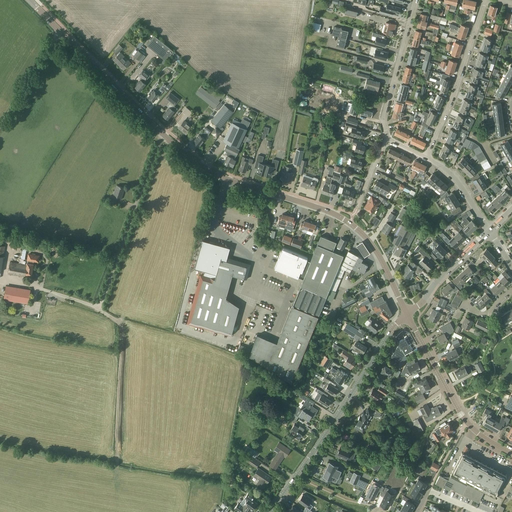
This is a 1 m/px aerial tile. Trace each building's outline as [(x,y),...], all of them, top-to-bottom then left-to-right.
[(450,0),(450,3),(449,6),(449,8),(455,10),(456,4),(457,0),(450,0)] [(387,4),(386,8),(390,9),(389,11),(393,12),(399,14),(399,13),(400,13),(400,12),(400,11),(400,10),(400,8),(387,4)] [(497,7),(490,5),(487,16),(489,17),(495,19),(496,15),(494,14),(497,7)] [(379,13),(392,16),(393,12),(389,11),(390,9),(386,8),(380,7),(379,13)] [(344,15),(356,17),(357,11),(346,8),(344,15)] [(418,20),(427,22),(428,16),(426,15),(420,13),(418,20)] [(427,22),(418,20),(417,26),(423,28),(425,28),(427,22)] [(318,31),(319,23),(310,21),(308,29),(318,31)] [(393,36),(396,25),(389,23),(386,22),(385,25),(384,24),(382,32),(386,33),(386,34),(393,36)] [(450,28),(466,33),(468,27),(461,25),(460,28),(457,27),(456,26),(450,24),(449,27),(450,28)] [(339,37),(347,39),(349,29),(341,27),(339,37)] [(466,33),(450,28),(449,30),(458,33),(457,37),(464,39),(466,33)] [(384,46),(385,46),(387,41),(386,40),(386,39),(384,39),(385,36),(378,34),(375,44),(384,46)] [(174,51),(154,35),(147,45),(166,61),(174,51)] [(347,39),(339,37),(336,47),(344,49),(347,39)] [(422,40),(419,39),(414,37),(412,45),(417,46),(418,42),(428,45),(429,42),(425,41),(422,40)] [(482,43),(489,45),(491,39),(484,37),(482,43)] [(455,42),(454,45),(453,48),(460,50),(462,44),(455,42)] [(489,45),(482,43),(480,49),(487,51),(489,45)] [(118,55),(113,59),(123,69),(130,63),(119,51),(123,48),(120,45),(114,51),(118,55)] [(416,53),(416,50),(411,48),(409,56),(417,58),(418,53),(416,53)] [(460,50),(453,48),(451,54),(458,57),(460,50)] [(376,49),(374,57),(386,60),(388,53),(376,49)] [(143,54),(138,50),(134,56),(138,60),(143,54)] [(477,58),(484,61),(486,55),(480,53),(479,53),(477,58)] [(415,65),(416,61),(418,61),(419,58),(417,58),(409,56),(407,63),(415,65)] [(484,61),(477,58),(475,64),(476,65),(482,67),(484,61)] [(447,66),(454,68),(456,62),(449,59),(447,66)] [(384,66),(374,64),(372,71),(382,73),(384,66)] [(454,68),(447,66),(445,72),(452,74),(454,68)] [(134,68),(129,75),(132,77),(138,71),(134,68)] [(481,70),(475,68),(474,68),(472,74),(473,74),(482,77),(483,75),(480,74),(481,70)] [(150,75),(143,70),(139,75),(142,78),(141,79),(140,79),(138,81),(139,82),(135,86),(136,87),(136,88),(137,89),(138,89),(141,91),(146,84),(144,82),(150,75)] [(357,73),(356,76),(367,79),(365,88),(377,92),(378,89),(380,82),(370,80),(369,79),(369,76),(357,73)] [(477,82),(478,79),(488,83),(489,80),(482,77),(473,74),(471,80),(477,82)] [(501,82),(509,86),(511,81),(511,80),(504,77),(501,82)] [(442,84),(448,87),(449,87),(451,81),(449,80),(441,78),(440,81),(437,80),(436,83),(439,84),(442,84)] [(471,82),(470,84),(469,84),(467,90),(479,94),(480,91),(478,90),(478,87),(476,86),(476,84),(471,82)] [(509,86),(501,82),(498,88),(506,92),(509,86)] [(150,95),(148,97),(149,98),(149,99),(150,100),(151,100),(153,101),(157,97),(158,98),(160,95),(161,93),(162,93),(165,89),(167,91),(170,87),(167,85),(166,86),(164,84),(157,93),(154,90),(153,92),(151,91),(149,94),(150,95)] [(399,92),(405,93),(408,94),(414,96),(414,93),(405,91),(407,86),(401,85),(399,92)] [(201,87),(196,94),(214,109),(220,102),(218,101),(221,97),(211,89),(208,93),(201,87)] [(506,92),(498,88),(495,93),(503,97),(506,92)] [(168,120),(175,111),(171,108),(174,104),(175,105),(179,99),(170,92),(166,98),(170,101),(167,105),(169,107),(163,115),(168,120)] [(445,98),(437,94),(434,100),(436,100),(442,103),(443,103),(445,98)] [(153,113),(161,103),(162,104),(163,102),(159,99),(149,110),(153,113)] [(469,105),(470,102),(463,99),(460,104),(477,111),(478,109),(476,108),(476,107),(469,105)] [(442,103),(436,100),(433,106),(439,109),(442,103)] [(353,103),(349,113),(356,115),(356,112),(361,113),(361,114),(371,117),(373,110),(363,107),(363,108),(358,107),(359,105),(353,103)] [(460,104),(458,110),(466,113),(467,110),(474,113),(474,112),(475,113),(474,116),(476,117),(478,111),(477,111),(460,104)] [(224,105),(211,121),(218,126),(220,128),(220,127),(233,112),(224,105)] [(182,112),(185,114),(184,114),(187,117),(188,116),(192,112),(186,107),(182,112)] [(438,114),(435,113),(436,110),(431,108),(430,111),(431,111),(429,114),(423,111),(422,114),(424,115),(435,120),(438,114)] [(406,118),(404,119),(400,119),(401,116),(402,116),(402,114),(405,115),(405,113),(402,112),(400,111),(394,110),(392,116),(397,118),(398,123),(399,123),(407,122),(406,118)] [(178,123),(181,125),(178,128),(186,134),(192,127),(184,120),(187,117),(184,114),(178,122),(178,123)] [(455,120),(461,123),(464,117),(458,114),(455,120)] [(435,120),(424,115),(423,118),(424,118),(421,125),(427,127),(429,124),(433,125),(435,120)] [(347,123),(357,126),(359,120),(348,117),(347,123)] [(248,126),(234,119),(232,123),(223,141),(227,143),(224,150),(226,151),(226,152),(227,153),(226,155),(228,155),(224,163),(232,167),(236,159),(234,159),(236,155),(239,149),(240,149),(243,143),(241,142),(247,130),(246,130),(248,126)] [(461,123),(455,120),(453,125),(459,128),(461,123)] [(363,138),(365,132),(356,129),(357,126),(347,123),(344,130),(349,131),(350,127),(352,128),(350,135),(357,137),(357,136),(363,138)] [(208,135),(211,131),(206,126),(202,130),(203,131),(200,134),(193,142),(199,146),(205,139),(204,138),(208,134),(208,135)] [(215,127),(211,132),(216,136),(216,135),(218,136),(224,128),(222,127),(221,128),(220,127),(220,128),(218,126),(217,127),(216,128),(215,127)] [(403,132),(397,129),(394,134),(401,137),(403,132)] [(449,135),(455,138),(457,132),(451,129),(449,135)] [(404,130),(403,132),(401,137),(407,140),(409,135),(409,133),(404,130)] [(455,138),(449,135),(446,140),(452,143),(455,138)] [(416,145),(419,140),(413,137),(410,142),(416,145)] [(360,141),(353,139),(352,144),(356,145),(354,151),(358,152),(358,151),(363,153),(365,146),(359,144),(360,141)] [(419,140),(416,145),(423,148),(425,143),(419,140)] [(503,150),(511,146),(508,140),(500,145),(503,150)] [(451,151),(449,150),(450,147),(444,144),(442,150),(457,157),(458,154),(451,151)] [(506,155),(511,152),(511,147),(511,146),(503,150),(506,155)] [(392,157),(395,151),(390,148),(387,154),(392,157)] [(452,158),(450,162),(454,163),(457,157),(442,150),(439,155),(445,158),(447,155),(452,158)] [(395,151),(392,157),(397,159),(400,153),(395,151)] [(296,152),(294,164),(300,166),(302,154),(296,152)] [(400,153),(397,159),(403,162),(405,156),(400,153)] [(262,175),(262,174),(263,174),(266,165),(261,163),(263,157),(258,155),(255,166),(258,167),(256,172),(258,173),(258,174),(262,175)] [(405,156),(403,162),(408,164),(411,159),(405,156)] [(249,158),(249,159),(246,158),(247,157),(244,157),(239,170),(245,172),(247,165),(248,165),(248,164),(251,165),(253,160),(249,158)] [(360,169),(363,161),(352,157),(349,165),(355,167),(354,170),(358,171),(359,169),(360,169)] [(467,157),(465,159),(463,157),(456,165),(458,167),(459,166),(461,168),(469,160),(467,157)] [(275,172),(278,161),(273,159),(271,166),(266,165),(264,174),(265,175),(265,176),(269,177),(269,176),(271,176),(272,171),(275,172)] [(470,164),(471,163),(471,162),(469,160),(461,168),(466,172),(472,166),(470,164)] [(417,170),(420,163),(415,161),(411,167),(412,167),(417,170)] [(484,170),(491,166),(488,161),(481,165),(484,170)] [(420,163),(417,170),(423,173),(426,166),(420,163)] [(472,166),(466,172),(470,177),(471,176),(471,177),(475,173),(474,173),(476,171),(472,166)] [(291,168),(286,167),(284,175),(282,174),(280,179),(283,180),(283,181),(291,183),(293,174),(289,173),(291,168)] [(328,173),(324,185),(321,193),(327,195),(330,184),(332,179),(334,175),(328,173)] [(337,181),(340,182),(344,184),(346,177),(339,174),(334,173),(334,175),(332,179),(337,181)] [(427,184),(429,182),(431,184),(437,178),(432,173),(429,177),(426,174),(423,180),(427,184)] [(482,174),(480,175),(472,180),(476,186),(483,181),(485,179),(482,174)] [(308,187),(314,189),(316,182),(317,182),(318,181),(319,179),(318,178),(314,177),(313,178),(312,179),(304,176),(301,185),(308,187)] [(436,189),(442,182),(437,178),(431,184),(436,189)] [(479,191),(486,186),(485,184),(487,182),(485,179),(483,181),(476,186),(479,191)] [(377,181),(374,189),(386,195),(387,191),(388,189),(393,191),(395,187),(389,183),(388,186),(377,181)] [(442,197),(447,192),(444,189),(447,186),(442,182),(436,189),(441,193),(439,194),(442,197)] [(333,183),(332,185),(330,184),(327,195),(332,196),(335,189),(336,184),(333,183)] [(497,186),(495,183),(492,185),(495,188),(500,193),(506,199),(510,195),(508,192),(511,189),(508,186),(505,189),(504,189),(502,191),(497,185),(497,186)] [(117,198),(121,200),(125,188),(117,185),(113,196),(112,196),(110,200),(116,202),(117,198)] [(351,200),(354,192),(343,188),(341,195),(347,197),(346,199),(351,200)] [(447,192),(442,197),(441,197),(440,198),(439,199),(440,200),(442,199),(444,202),(446,202),(447,201),(448,203),(456,198),(453,193),(449,195),(447,192)] [(373,193),(364,207),(374,213),(376,209),(375,209),(379,202),(380,202),(383,198),(380,196),(379,197),(373,193)] [(495,197),(501,204),(506,199),(500,193),(495,197)] [(501,204),(495,197),(491,202),(497,208),(501,204)] [(454,210),(453,211),(454,214),(462,209),(460,206),(459,207),(458,205),(459,204),(456,198),(448,203),(451,209),(452,208),(454,210)] [(485,204),(482,207),(488,213),(490,210),(492,212),(497,208),(491,202),(486,206),(485,204)] [(279,217),(278,220),(276,226),(285,228),(288,215),(286,215),(286,214),(284,213),(283,214),(282,214),(281,218),(279,217)] [(389,218),(381,230),(385,232),(385,233),(386,234),(387,234),(388,234),(393,226),(390,225),(396,216),(395,215),(392,213),(391,213),(387,218),(389,218)] [(468,216),(465,213),(459,217),(463,221),(473,231),(477,226),(471,220),(469,222),(467,220),(466,220),(465,219),(468,216)] [(293,216),(290,215),(290,216),(288,215),(285,228),(292,230),(295,220),(293,219),(294,217),(293,217),(293,216)] [(376,227),(379,222),(380,220),(375,217),(374,219),(371,223),(376,227)] [(454,220),(452,222),(457,227),(460,230),(462,228),(459,225),(454,220)] [(306,221),(304,221),(303,223),(301,222),(299,229),(302,230),(303,228),(307,230),(310,223),(308,222),(308,221),(306,221)] [(464,228),(462,229),(468,235),(473,231),(463,221),(460,224),(464,228)] [(450,224),(451,225),(458,232),(460,230),(457,227),(452,222),(450,224)] [(312,235),(313,232),(316,225),(310,223),(307,230),(306,233),(312,235)] [(331,231),(335,234),(340,226),(335,224),(331,231)] [(402,225),(393,242),(398,245),(397,248),(395,247),(393,251),(394,254),(397,256),(398,254),(402,256),(406,249),(407,250),(416,233),(402,225)] [(447,243),(449,241),(455,247),(460,243),(454,236),(449,240),(441,232),(439,234),(447,243)] [(454,236),(460,243),(465,238),(459,232),(454,236)] [(0,240),(8,242),(9,236),(0,234),(0,240)] [(256,360),(291,382),(329,289),(336,272),(339,266),(343,255),(333,251),(336,242),(321,236),(310,261),(307,260),(308,258),(283,247),(274,268),(298,277),(298,276),(303,279),(277,343),(265,338),(256,360)] [(284,236),(282,242),(289,244),(291,238),(284,236)] [(37,242),(13,237),(11,246),(35,251),(37,242)] [(300,248),(303,241),(293,238),(291,245),(300,248)] [(344,245),(346,241),(344,240),(344,239),(342,238),(341,238),(337,246),(335,250),(340,253),(341,251),(343,249),(345,245),(344,245)] [(437,238),(429,246),(434,251),(431,255),(435,259),(439,256),(440,257),(446,251),(441,245),(443,243),(437,238)] [(199,280),(187,324),(208,330),(231,336),(239,306),(226,298),(231,280),(232,275),(247,279),(251,264),(227,257),(230,248),(202,240),(194,268),(204,271),(203,275),(200,275),(199,280)] [(356,245),(364,257),(370,253),(362,241),(356,245)] [(419,263),(427,270),(433,263),(429,259),(431,257),(418,246),(416,248),(418,250),(418,251),(425,257),(419,263)] [(335,291),(345,269),(350,272),(352,268),(358,256),(353,254),(354,251),(350,249),(340,267),(339,266),(336,272),(329,289),(335,291)] [(480,270),(477,266),(484,259),(491,253),(486,249),(480,255),(482,257),(480,259),(480,258),(474,264),(475,265),(473,266),(478,272),(480,270)] [(39,262),(40,256),(35,255),(36,254),(32,253),(32,254),(29,254),(27,260),(28,260),(27,263),(27,265),(10,262),(8,274),(25,276),(24,277),(31,279),(34,264),(33,264),(34,261),(39,262)] [(493,269),(498,264),(494,259),(495,258),(491,253),(484,259),(493,269)] [(352,268),(359,272),(360,271),(364,273),(367,265),(361,262),(362,259),(358,257),(358,256),(352,268)] [(408,266),(402,273),(405,276),(405,275),(408,278),(409,277),(411,279),(413,276),(412,275),(413,274),(412,273),(415,270),(417,271),(416,272),(418,274),(422,269),(418,266),(412,261),(408,266)] [(463,270),(469,276),(474,272),(476,274),(478,272),(473,266),(470,264),(468,266),(468,265),(463,270)] [(469,276),(463,270),(459,274),(465,280),(469,276)] [(502,273),(503,275),(499,279),(505,286),(511,280),(504,271),(502,273)] [(460,289),(462,287),(460,285),(465,280),(459,274),(452,280),(460,289)] [(361,290),(363,289),(376,283),(373,276),(367,279),(365,280),(367,284),(365,285),(364,284),(359,287),(361,290)] [(505,286),(499,279),(495,284),(501,290),(505,286)] [(380,288),(379,285),(378,285),(376,282),(376,283),(363,289),(365,293),(367,297),(373,293),(373,292),(379,289),(379,288),(380,288)] [(448,283),(442,290),(445,292),(443,294),(445,297),(447,295),(452,289),(455,292),(458,289),(453,284),(451,286),(448,283)] [(486,288),(491,293),(493,291),(496,295),(501,290),(495,284),(490,288),(488,286),(486,288)] [(30,290),(6,286),(4,299),(28,303),(30,290)] [(491,293),(486,288),(484,290),(485,292),(481,296),(487,303),(492,299),(489,295),(491,293)] [(475,305),(476,304),(480,309),(487,303),(481,296),(480,295),(475,299),(473,296),(470,299),(475,305)] [(370,302),(372,307),(373,307),(376,312),(377,311),(386,319),(392,313),(385,301),(382,296),(370,302)] [(439,302),(445,305),(447,301),(440,298),(440,299),(434,297),(433,299),(439,302)] [(354,299),(342,305),(344,308),(355,302),(354,299)] [(368,299),(357,305),(359,308),(358,308),(358,310),(362,316),(364,315),(362,312),(367,309),(365,305),(370,302),(368,299)] [(433,309),(428,319),(437,322),(441,313),(438,312),(439,311),(437,310),(436,309),(435,310),(433,309)] [(508,326),(508,325),(506,323),(511,319),(506,312),(501,315),(503,319),(501,321),(506,328),(508,326)] [(371,316),(368,319),(371,321),(367,326),(375,332),(380,326),(375,322),(376,321),(371,316)] [(473,321),(466,317),(461,326),(465,328),(466,327),(469,328),(473,321)] [(487,332),(488,331),(490,326),(478,320),(475,325),(485,330),(484,331),(487,332)] [(444,333),(437,336),(441,343),(447,339),(446,337),(449,335),(448,334),(452,332),(451,330),(453,329),(450,323),(447,324),(441,328),(444,333)] [(348,334),(353,337),(354,337),(358,331),(352,327),(348,334)] [(359,341),(363,334),(364,334),(365,332),(359,328),(358,330),(358,331),(354,337),(359,341)] [(265,338),(257,335),(256,338),(255,337),(250,349),(240,345),(240,344),(238,348),(250,353),(249,355),(256,360),(265,338)] [(397,348),(391,357),(393,359),(399,362),(396,367),(395,368),(399,370),(406,359),(407,358),(405,354),(412,350),(409,345),(410,345),(408,342),(407,343),(405,338),(398,342),(400,345),(398,346),(397,348)] [(357,342),(356,341),(352,347),(353,348),(362,354),(362,353),(363,353),(364,351),(365,348),(366,348),(365,346),(357,341),(357,342)] [(455,349),(446,354),(449,360),(459,355),(457,353),(459,352),(458,349),(456,350),(455,349)] [(355,361),(348,356),(347,356),(349,353),(344,350),(341,355),(347,358),(343,364),(350,369),(355,361)] [(325,366),(329,359),(325,356),(320,363),(325,366)] [(410,361),(406,362),(402,371),(406,373),(406,372),(409,374),(410,373),(411,374),(414,372),(414,373),(418,371),(418,370),(421,369),(419,366),(420,365),(419,363),(418,363),(417,362),(412,365),(410,361)] [(480,362),(474,365),(478,372),(484,369),(480,362)] [(392,370),(385,365),(383,368),(382,368),(380,370),(381,371),(381,372),(388,376),(392,370)] [(347,374),(341,370),(340,370),(338,369),(337,370),(332,367),(330,370),(332,371),(344,379),(347,374)] [(464,367),(455,371),(457,375),(457,376),(457,377),(458,378),(459,378),(468,374),(468,373),(472,371),(470,367),(466,369),(464,367)] [(335,379),(335,380),(341,384),(344,379),(332,371),(331,373),(334,375),(332,378),(335,379)] [(418,381),(416,378),(414,379),(412,382),(413,384),(415,388),(419,386),(427,381),(425,378),(418,381)] [(419,386),(421,389),(417,391),(418,394),(422,392),(431,388),(427,381),(419,386)] [(325,384),(322,388),(324,389),(334,395),(338,389),(328,383),(327,385),(325,384)] [(381,398),(383,394),(387,396),(391,389),(384,385),(382,388),(380,387),(377,390),(376,389),(375,391),(373,389),(371,392),(370,392),(369,393),(369,394),(369,395),(376,399),(378,401),(380,397),(381,398)] [(395,394),(399,396),(400,397),(403,399),(405,395),(397,390),(395,394)] [(317,395),(314,399),(317,401),(327,406),(330,401),(327,398),(321,394),(321,395),(320,394),(318,393),(317,394),(317,395)] [(423,394),(415,398),(418,403),(426,399),(423,394)] [(318,410),(310,405),(310,404),(305,401),(300,408),(302,409),(311,415),(313,417),(318,410)] [(426,411),(432,408),(432,407),(429,409),(427,404),(420,408),(423,414),(424,414),(425,415),(427,414),(426,411)] [(367,424),(366,423),(372,413),(380,418),(384,411),(374,405),(372,409),(368,407),(364,413),(363,412),(361,415),(360,415),(358,418),(359,420),(354,427),(362,432),(367,424)] [(424,414),(423,414),(427,422),(441,414),(441,413),(443,412),(440,405),(437,406),(432,408),(426,411),(427,414),(425,415),(424,414)] [(290,412),(288,414),(296,420),(298,416),(301,418),(302,417),(308,420),(311,415),(302,409),(300,408),(298,406),(293,414),(290,412)] [(490,428),(495,420),(490,418),(493,412),(486,408),(483,414),(486,415),(484,418),(485,419),(482,424),(490,428)] [(284,416),(294,422),(296,420),(288,414),(286,413),(284,416)] [(495,420),(490,428),(498,432),(500,427),(502,428),(506,420),(502,417),(499,422),(495,420)] [(418,431),(422,429),(425,428),(421,422),(415,425),(418,431)] [(451,426),(448,423),(439,428),(435,431),(432,433),(433,435),(431,436),(433,439),(435,438),(434,437),(438,435),(440,433),(451,426)] [(294,424),(291,428),(297,432),(294,436),(298,438),(302,434),(301,433),(302,430),(304,429),(299,426),(298,427),(294,424)] [(454,430),(451,426),(440,433),(442,435),(444,434),(445,436),(447,435),(448,437),(452,435),(450,433),(454,430)] [(286,455),(290,450),(279,442),(275,449),(276,448),(280,450),(273,460),(279,465),(286,455)] [(436,444),(432,442),(426,450),(430,452),(433,447),(434,447),(436,444)] [(245,451),(255,458),(258,453),(248,446),(245,451)] [(341,446),(340,447),(341,447),(340,449),(339,450),(338,450),(335,456),(340,458),(341,457),(346,459),(347,458),(352,460),(355,453),(350,451),(350,450),(341,446)] [(245,460),(256,467),(260,462),(249,454),(245,460)] [(439,475),(435,483),(443,487),(444,484),(462,494),(478,502),(482,495),(483,491),(485,488),(496,494),(498,490),(499,490),(503,482),(502,482),(505,476),(484,466),(461,454),(459,459),(458,459),(454,466),(454,467),(453,470),(452,469),(452,470),(453,471),(451,473),(450,473),(450,474),(451,474),(450,475),(448,480),(445,478),(444,477),(439,475)] [(383,462),(376,458),(374,462),(376,464),(373,468),(377,471),(383,462)] [(329,479),(336,465),(329,461),(322,476),(329,479)] [(432,465),(428,472),(434,475),(438,468),(439,465),(433,462),(432,465)] [(417,464),(412,473),(420,478),(425,469),(417,464)] [(336,465),(329,479),(336,482),(343,467),(336,465)] [(258,478),(255,482),(257,483),(263,487),(265,483),(266,483),(271,476),(260,469),(259,468),(258,469),(260,470),(255,476),(258,478)] [(354,472),(349,482),(356,485),(356,486),(358,487),(359,486),(364,489),(368,484),(369,483),(359,479),(361,475),(354,472)] [(418,479),(415,484),(424,488),(427,484),(418,479)] [(413,482),(411,487),(421,493),(424,488),(415,484),(413,482)] [(372,484),(366,497),(370,499),(370,498),(374,499),(380,486),(376,484),(376,485),(372,484)] [(389,488),(385,487),(381,496),(384,497),(380,504),(388,508),(394,495),(387,491),(389,488)] [(411,487),(406,495),(411,498),(413,495),(418,498),(421,493),(411,487)] [(255,498),(248,493),(245,497),(240,504),(238,503),(237,505),(247,511),(249,511),(250,511),(248,511),(249,509),(252,511),(257,503),(253,501),(255,498)] [(303,494),(298,501),(306,507),(310,510),(310,509),(313,506),(309,503),(312,499),(307,495),(306,497),(303,494)] [(405,496),(403,499),(406,500),(403,505),(412,510),(414,505),(408,501),(410,499),(405,496)] [(223,503),(220,506),(227,511),(229,508),(223,503)]
